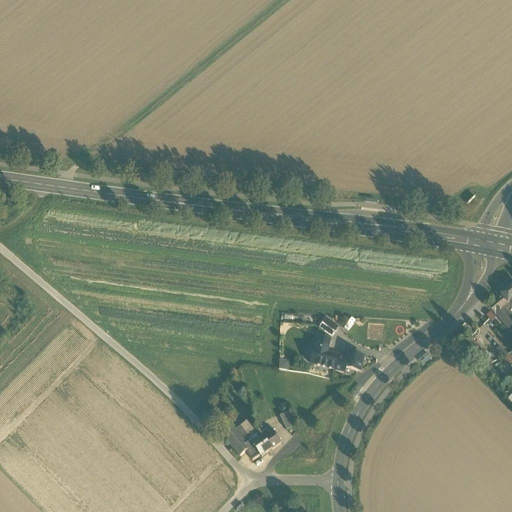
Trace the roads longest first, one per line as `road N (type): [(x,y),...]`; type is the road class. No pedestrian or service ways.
road 1 (tertiary): [(477,243),(0,179)]
road 2 (track): [(283,0),(0,231)]
road 3 (unclassified): [(0,248),(169,391),(251,481)]
road 4 (tertiary): [(445,325),(364,402),(347,433),(337,484)]
